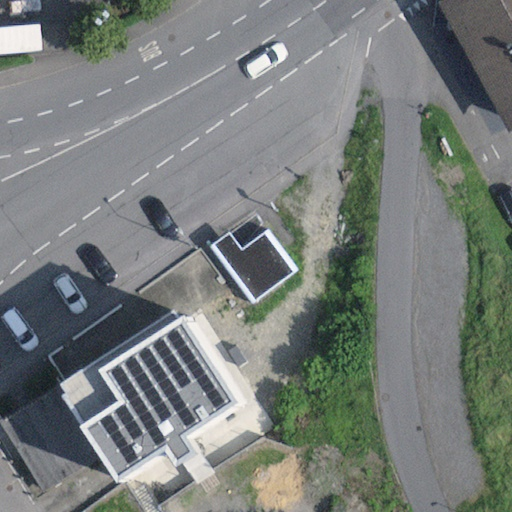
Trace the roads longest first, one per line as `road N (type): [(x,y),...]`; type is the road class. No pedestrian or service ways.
road 1 (residential): [(393,0),(409,23),(403,323),(412,422),(450,511)]
road 2 (primary): [(332,0),(135,124)]
road 3 (primary): [(0,240),(135,124)]
road 4 (primary): [(135,124),(0,132)]
